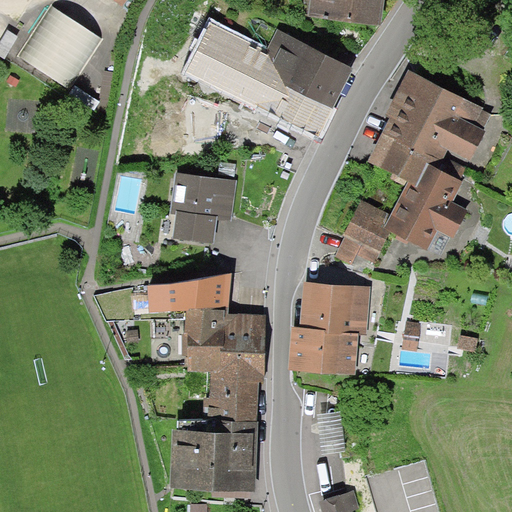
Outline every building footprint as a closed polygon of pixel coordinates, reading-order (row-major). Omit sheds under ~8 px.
[(384,0),(302,0),(300,15),(381,26),(384,0)] [(17,56),(70,90),(103,39),(50,5),(17,56)] [(354,67),(277,29),(266,51),(210,22),(185,71),(318,138),(354,67)] [(483,108),(408,69),(385,114),(391,117),(382,132),(442,162),(447,150),(468,160),(470,161),(485,131),(483,130),(491,114),(482,110),(483,108)] [(458,179),(468,160),(447,150),(442,162),(382,132),(367,162),(408,182),(416,186),(428,163),(458,179)] [(458,179),(428,163),(416,186),(408,182),(391,214),(384,228),(390,231),(427,250),(438,229),(453,237),(468,210),(453,202),(463,182),(458,179)] [(176,172),(170,214),(176,215),(176,210),(217,216),(217,220),(231,222),(237,181),(176,172)] [(391,214),(361,199),(344,234),(346,235),(380,252),(390,231),(384,228),(391,214)] [(217,220),(217,216),(176,210),(176,215),(172,238),(214,244),(217,220)] [(380,252),(346,235),(335,257),(352,265),(357,254),(374,263),(380,252)] [(232,273),(148,286),(150,312),(187,309),(229,310),(232,273)] [(370,287),(304,281),(300,326),(291,326),(288,370),(355,375),(358,335),(366,335),(370,287)] [(107,321),(186,319),(187,309),(150,312),(148,286),(148,284),(94,296),(107,321)] [(265,353),(266,315),(229,313),(229,310),(187,309),(186,319),(186,333),(183,333),(182,346),(221,348),(221,352),(265,353)] [(407,321),(402,348),(417,351),(422,323),(407,321)] [(137,329),(126,331),(127,343),(139,342),(137,329)] [(461,334),(458,349),(476,353),(479,338),(461,334)] [(221,348),(182,346),(182,354),(188,355),(187,371),(211,372),(210,397),(204,397),(204,412),(208,412),(208,419),(257,422),(259,382),(264,382),(265,353),(221,352),(221,348)] [(255,491),(258,422),(257,422),(208,419),(178,418),(178,430),(172,430),(170,487),(255,491)] [(354,491),(320,501),(323,511),(352,511),(353,511),(360,509),(354,491)] [(191,504),(191,511),(207,511),(207,503),(191,504)]
